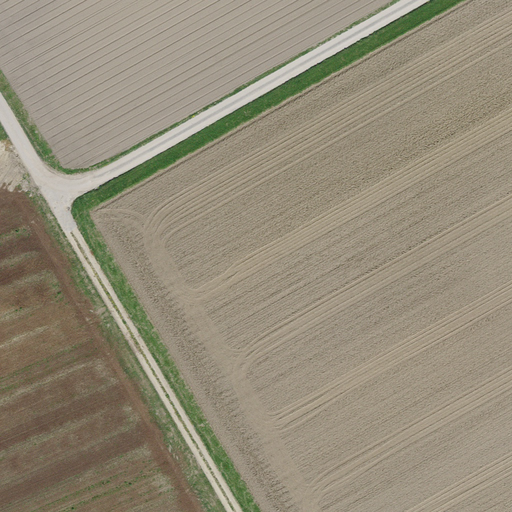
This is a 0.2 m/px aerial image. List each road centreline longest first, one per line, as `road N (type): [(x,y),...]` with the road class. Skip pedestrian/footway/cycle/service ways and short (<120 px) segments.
road 1 (track): [(52,191),(405,0)]
road 2 (track): [(244,511),(52,191)]
